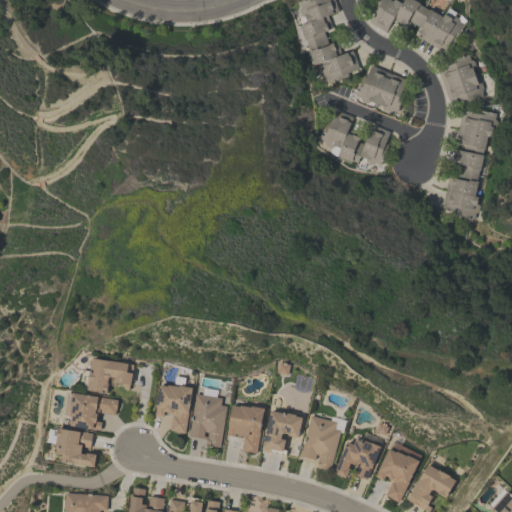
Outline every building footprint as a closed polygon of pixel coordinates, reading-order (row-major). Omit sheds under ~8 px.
[(326,83),(320,68),(323,68),(320,61),(313,64),(307,50),(308,49),(304,38),(303,39),(298,25),(306,22),(304,15),(302,16),(300,15),(298,9),(299,7),(300,7),(298,1),(300,0),(333,0),(338,11),(326,15),(331,27),(327,28),(328,29),(322,31),(327,43),(332,41),(332,42),(336,41),(340,54),(352,50),(358,68),(346,72),(347,75),(326,83)] [(444,51),(415,35),(417,31),(416,31),(419,27),(408,20),(405,25),(404,24),(403,27),(391,20),(385,31),(368,22),(374,10),(371,9),(376,0),(415,0),(419,2),(419,4),(428,9),(428,8),(442,16),(443,13),(450,17),(452,15),(453,15),(457,17),(459,14),(466,20),(453,42),(450,40),(444,51)] [(437,67),(448,64),(447,60),(467,53),(469,59),(470,59),(473,60),(474,65),(473,69),(472,69),(476,82),(478,81),(480,82),(481,87),(481,89),(480,90),(482,96),(462,102),(461,99),(449,103),(437,67)] [(405,78),(401,90),(403,91),(396,111),(389,109),(389,110),(386,111),(382,109),(380,107),(381,104),(369,100),(368,101),(365,102),(361,100),(359,98),(360,96),(354,94),(361,74),(365,76),(369,65),(405,78)] [(379,163),(373,161),(372,163),(369,163),(365,162),(364,159),(364,158),(358,155),(355,162),(336,154),(339,147),(333,144),(332,147),(329,147),(324,145),(323,143),(323,142),(317,140),(325,119),(327,120),(332,108),(352,117),(347,127),(366,134),(370,124),(388,131),(383,143),(387,144),(379,163)] [(461,109),(477,112),(478,109),(494,112),(493,119),(494,119),(495,121),(494,127),(492,128),(491,128),(489,136),(486,136),(483,149),(482,149),(481,154),(482,154),(479,169),(478,169),(475,180),(477,180),(474,195),(477,196),(476,203),(477,203),(478,205),(477,210),(475,212),(474,211),(472,218),(439,211),(447,176),(451,177),(451,176),(456,177),(458,165),(450,163),(453,148),(461,150),(463,143),(458,143),(459,141),(454,140),(461,109)] [(133,364),(130,384),(128,384),(128,388),(122,387),(123,383),(113,382),(114,377),(109,376),(108,377),(107,378),(107,382),(106,392),(86,389),(87,388),(82,387),(83,382),(80,381),(81,369),(89,370),(91,358),(133,364)] [(191,387),(185,432),(169,430),(171,414),(167,413),(167,412),(163,411),(162,416),(154,415),(158,384),(167,386),(168,385),(178,386),(178,385),(191,387)] [(72,392),(117,400),(114,415),(99,412),(100,409),(99,409),(98,411),(97,411),(95,421),(101,422),(99,430),(69,425),(70,417),(69,417),(71,406),(69,406),(72,392)] [(221,397),(220,404),(225,405),(219,447),(204,445),(205,438),(188,435),(194,393),(221,397)] [(264,408),(256,453),(240,450),(243,435),(234,433),(234,436),(226,434),(231,404),(239,406),(239,405),(250,406),(250,405),(264,408)] [(301,417),(297,436),(287,434),(287,433),(283,432),(282,433),(281,433),(280,438),(285,439),(283,449),(286,450),(285,455),(261,450),(269,410),(282,412),(282,411),(295,414),(294,415),(301,417)] [(335,421),(333,428),(339,429),(329,469),(315,466),(318,454),(315,454),(314,459),(299,456),(309,415),(335,421)] [(93,466),(59,461),(61,454),(54,453),(55,449),(53,448),(55,435),(52,434),(53,429),(56,429),(57,427),(91,433),(89,447),(81,446),(80,453),(85,454),(86,452),(95,454),(93,466)] [(379,446),(371,468),(370,467),(366,479),(353,473),(356,465),(350,462),(347,468),(348,468),(345,477),(334,473),(346,441),(353,444),(355,438),(359,440),(360,438),(368,441),(370,436),(381,440),(379,445),(379,446)] [(398,501),(384,494),(391,480),(387,478),(388,476),(384,474),(381,479),(374,476),(388,448),(390,449),(393,441),(419,454),(417,459),(418,460),(398,501)] [(406,499),(418,478),(419,479),(427,464),(438,470),(438,469),(449,475),(449,476),(455,479),(445,497),(436,492),(437,491),(433,489),(432,489),(431,489),(428,494),(432,496),(427,505),(431,507),(428,511),(406,499)] [(161,511),(127,511),(131,487),(144,489),(143,498),(142,498),(141,503),(147,504),(148,496),(163,498),(161,511)] [(489,511),(492,509),(490,507),(506,491),(511,496),(511,511),(489,511)] [(62,511),(64,492),(107,495),(106,510),(99,510),(98,511),(62,511)] [(188,511),(191,501),(202,502),(200,511),(166,511),(169,499),(183,501),(181,511),(188,511)] [(205,511),(207,500),(218,502),(216,511),(222,511),(223,508),(238,511),(237,511),(205,511)]
